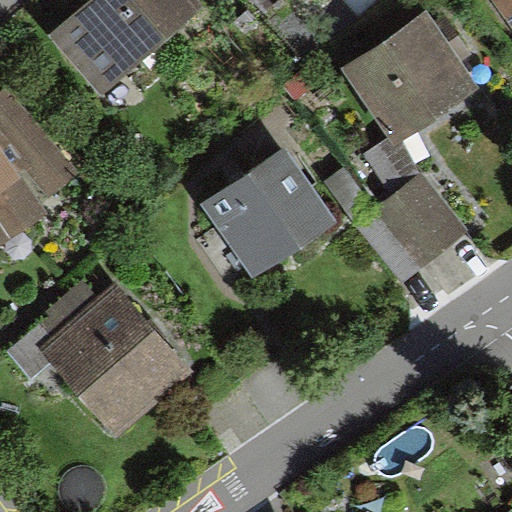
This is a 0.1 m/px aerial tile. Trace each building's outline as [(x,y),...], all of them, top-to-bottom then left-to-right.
[(90,0),(49,35),(101,95),(204,8),(198,1),(197,0),(90,0)] [(256,0),(265,11),(278,0),(256,0)] [(511,0),(492,0),(506,19),(511,15),(511,0)] [(445,4),(428,16),(449,45),(460,61),(477,50),(445,4)] [(427,12),(341,68),(388,138),(393,146),(401,141),(479,90),(460,61),(449,45),(428,16),(427,12)] [(8,85),(0,92),(0,140),(42,203),(82,168),(8,85)] [(423,172),(401,141),(393,146),(388,138),(363,154),(391,196),(423,172)] [(0,140),(0,247),(49,215),(42,203),(0,140)] [(247,172),(201,204),(254,280),(338,221),(285,145),(247,172)] [(391,196),(355,224),(401,284),(469,232),(423,172),(391,196)] [(38,347),(95,297),(82,281),(44,314),(47,317),(6,352),(30,380),(51,361),(38,347)] [(149,321),(114,281),(95,297),(38,347),(51,361),(117,436),(193,371),(149,321)]
